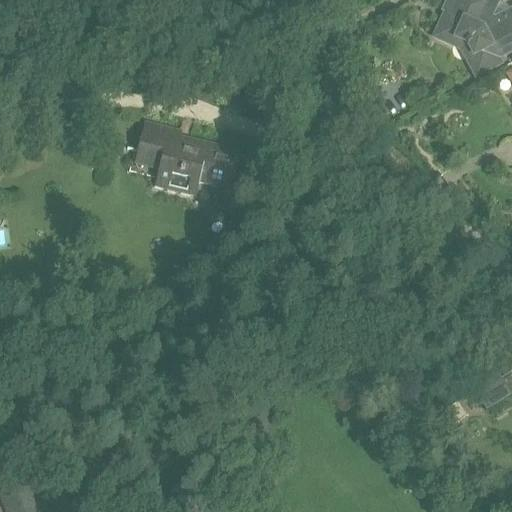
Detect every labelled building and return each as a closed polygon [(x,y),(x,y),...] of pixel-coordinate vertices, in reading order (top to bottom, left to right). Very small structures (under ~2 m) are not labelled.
[(501,0),(446,0),(441,13),(445,15),(434,38),(453,47),(457,40),(465,44),(464,45),(467,48),(468,47),(473,55),(466,59),(476,78),(500,65),(497,60),(511,51),(511,9),(494,19),(493,18),(501,0)] [(0,82),(9,69),(0,62),(0,82)] [(146,123),(138,155),(162,162),(159,171),(156,187),(194,196),(197,184),(225,190),(235,150),(198,140),(187,147),(177,144),(180,132),(146,123)] [(301,164),(284,187),(296,196),(313,173),(301,164)] [(23,254),(0,257),(0,279),(27,275),(23,254)] [(511,372),(501,379),(511,395),(511,397),(511,372)] [(498,374),(473,390),(486,411),(511,395),(501,379),(498,374)] [(0,499),(5,511),(41,511),(32,487),(0,499)]
